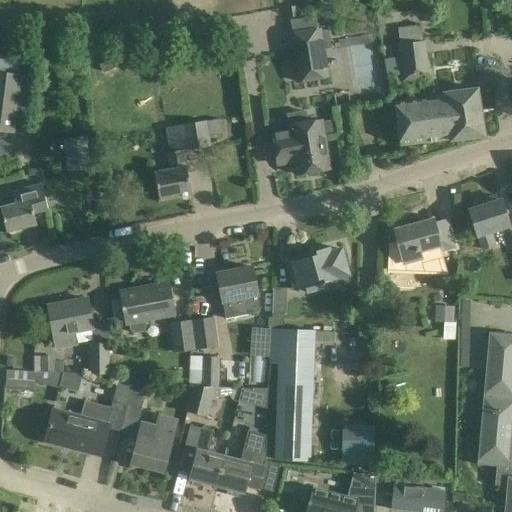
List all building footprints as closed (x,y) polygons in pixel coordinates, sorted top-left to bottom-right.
[(316,30),(314,17),(289,21),(291,33),(287,34),(295,85),(329,79),(320,29),(316,30)] [(426,59),(424,41),(396,45),(401,83),(432,79),(429,59),(426,59)] [(355,61),(357,81),(375,79),(373,59),(355,61)] [(0,131),(12,133),(19,76),(0,73),(0,131)] [(480,116),(477,89),(443,93),(444,94),(393,101),(399,146),(450,139),(450,140),(483,136),(480,116)] [(289,132),(272,135),(273,145),(277,165),(294,162),(296,175),(328,169),(325,150),(323,135),(321,122),(320,121),(306,123),(304,114),(287,117),(289,132)] [(219,119),(205,121),(206,126),(207,135),(221,133),(219,119)] [(334,120),(321,122),(323,135),(336,133),(334,120)] [(205,121),(183,124),(164,128),(169,153),(167,153),(170,170),(153,173),(159,201),(191,195),(186,167),(185,167),(182,150),(186,149),(186,150),(209,146),(207,135),(206,126),(205,121)] [(87,136),(64,138),(67,172),(90,170),(87,136)] [(14,204),(0,208),(0,209),(6,231),(7,231),(8,233),(10,235),(19,233),(21,230),(20,228),(35,224),(33,213),(47,210),(40,184),(11,192),(14,204)] [(497,201),(495,196),(483,200),(485,205),(469,210),(477,236),(478,236),(482,249),(494,246),(489,232),(508,226),(500,200),(497,201)] [(433,224),(432,220),(394,230),(401,256),(391,258),(396,276),(421,269),(419,259),(420,259),(420,257),(454,248),(452,241),(446,221),(447,221),(447,220),(433,224)] [(329,252),(328,249),(302,256),(303,259),(287,263),(294,290),(305,286),(307,292),(347,281),(345,275),(347,274),(340,249),(329,252)] [(251,267),(216,274),(220,293),(222,302),(225,318),(247,314),(247,311),(259,309),(256,295),(257,295),(255,287),(251,267)] [(120,292),(126,324),(128,323),(130,330),(134,334),(142,332),(145,328),(143,320),(173,315),(167,283),(120,292)] [(92,328),(86,299),(48,306),(56,348),(75,344),(73,332),(92,328)] [(453,322),(453,310),(434,310),(434,322),(453,322)] [(214,317),(191,320),(189,350),(218,346),(214,317)] [(172,352),(189,350),(191,320),(168,323),(172,352)] [(314,332),(314,331),(307,331),(271,330),(270,361),(278,362),(275,459),(309,460),(313,341),(333,342),(333,332),(314,332)] [(511,511),(511,334),(488,332),(476,465),(496,467),(494,486),(506,487),(503,511),(511,511)] [(108,343),(89,342),(89,374),(108,374),(108,355),(108,343)] [(39,357),(40,371),(53,371),(53,357),(39,357)] [(193,387),(217,387),(218,357),(203,357),(203,371),(195,371),(195,372),(189,371),(188,383),(188,386),(193,387)] [(34,372),(6,371),(5,387),(33,388),(34,372)] [(58,386),(77,392),(82,374),(62,373),(58,386)] [(118,431),(128,377),(118,377),(109,408),(85,401),(80,417),(52,410),(44,441),(100,456),(107,428),(118,431)] [(128,377),(118,431),(133,436),(149,378),(128,377)] [(220,387),(217,387),(193,387),(187,412),(206,416),(211,395),(218,397),(220,387)] [(241,387),(237,401),(266,408),(268,388),(241,387)] [(175,421),(159,417),(156,427),(142,423),(131,464),(162,472),(175,421)] [(374,422),(343,421),(341,466),(373,467),(374,422)] [(216,486),(224,456),(208,452),(213,431),(190,425),(184,447),(179,466),(191,469),(189,479),(216,486)] [(216,486),(243,493),(245,485),(258,488),(272,491),(279,464),(265,461),(266,435),(248,430),(240,460),(224,456),(216,486)] [(353,472),(346,497),(313,488),(313,487),(312,487),(311,489),(306,488),(303,501),(308,502),(305,511),(373,511),(374,474),(353,472)] [(444,493),(444,492),(393,486),(391,509),(412,511),(433,511),(436,497),(437,492),(444,493)]
